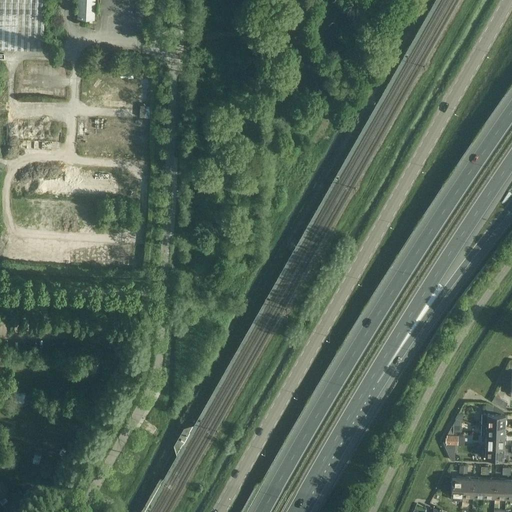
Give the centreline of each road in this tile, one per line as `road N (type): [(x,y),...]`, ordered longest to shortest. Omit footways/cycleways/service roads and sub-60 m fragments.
road 1 (tertiary): [(511,0),(219,511)]
road 2 (unclassified): [(76,511),(159,354),(173,0)]
road 3 (trunk): [(511,109),(263,511)]
road 4 (trunk): [(375,372),(511,161)]
road 5 (trunk): [(375,372),(511,207)]
road 6 (track): [(161,296),(0,292)]
road 7 (trunk): [(294,511),(375,372)]
